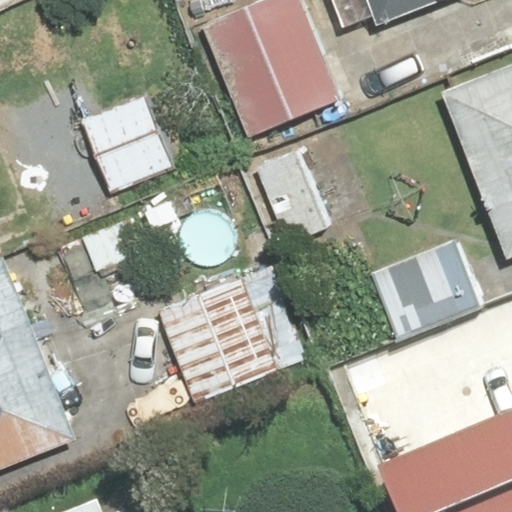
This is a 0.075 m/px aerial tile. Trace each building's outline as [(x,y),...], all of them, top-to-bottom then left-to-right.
[(326,0),(258,0),(211,17),(250,128),(358,90),(326,0)] [(380,0),(387,17),(436,0),(380,0)] [(511,52),(452,73),(511,244),(511,52)] [(86,109),(115,180),(187,152),(158,81),(86,109)] [(315,143),(260,167),(296,252),(352,229),(315,143)] [(0,224),(18,217),(0,172),(0,224)] [(468,235),(387,266),(411,330),(492,299),(468,235)] [(0,467),(103,426),(27,240),(0,250),(0,467)] [(253,269),(171,302),(207,391),(289,358),(253,269)] [(511,511),(511,415),(396,457),(415,511),(511,511)] [(123,511),(112,485),(45,511),(123,511)]
